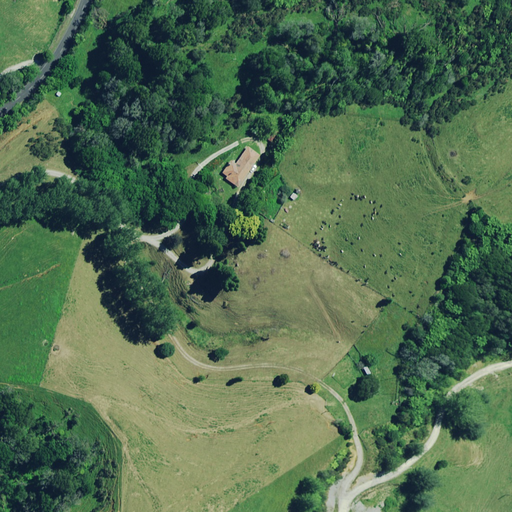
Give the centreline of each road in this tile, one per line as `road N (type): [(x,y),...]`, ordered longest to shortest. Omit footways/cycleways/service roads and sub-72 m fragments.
road 1 (track): [(347,501),(345,488),(360,462),(345,403),(318,378),(283,364),(220,369),(187,356),(115,222)]
road 2 (track): [(342,511),(359,489),(428,447),(446,396),(511,363)]
road 3 (unclassified): [(0,115),(44,74),(85,0)]
